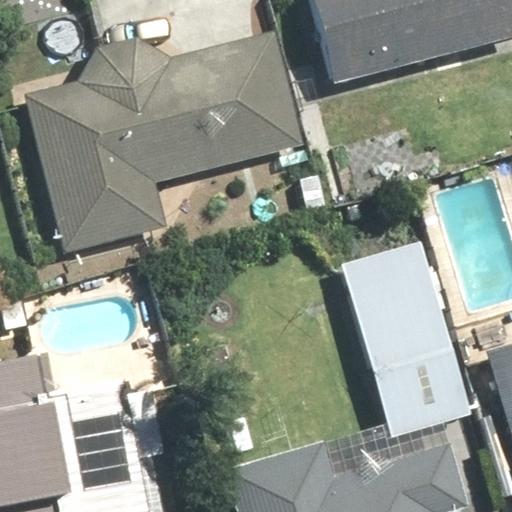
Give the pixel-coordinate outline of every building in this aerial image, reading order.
[(489,0),(291,0),(314,99),(502,54),(489,0)] [(285,157),(265,40),(176,62),(134,56),(76,65),(23,109),(49,264),(151,236),(144,195),(285,157)] [(419,246),(327,270),(378,459),(469,434),(419,246)] [(511,357),(477,366),(511,497),(511,357)] [(132,511),(130,494),(59,511),(58,511),(34,360),(0,368),(0,511),(132,511)] [(457,511),(445,445),(321,483),(317,466),(222,495),(224,511),(457,511)]
